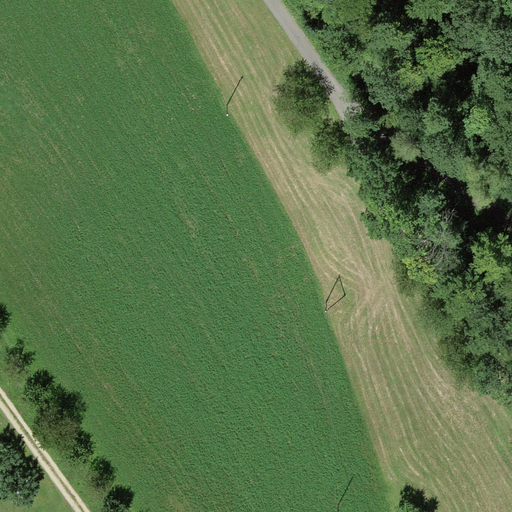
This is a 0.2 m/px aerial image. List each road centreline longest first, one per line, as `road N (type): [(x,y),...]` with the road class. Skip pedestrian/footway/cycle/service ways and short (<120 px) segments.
road 1 (track): [(511,361),(425,248),(265,0)]
road 2 (track): [(511,217),(390,135),(346,126)]
